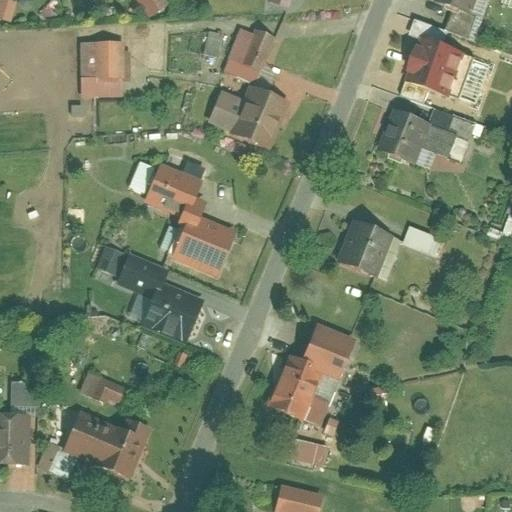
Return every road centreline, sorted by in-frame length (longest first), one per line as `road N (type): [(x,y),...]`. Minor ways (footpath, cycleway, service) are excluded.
road 1 (residential): [(380,0),(174,511)]
road 2 (unknown): [(45,162),(179,151),(301,195)]
